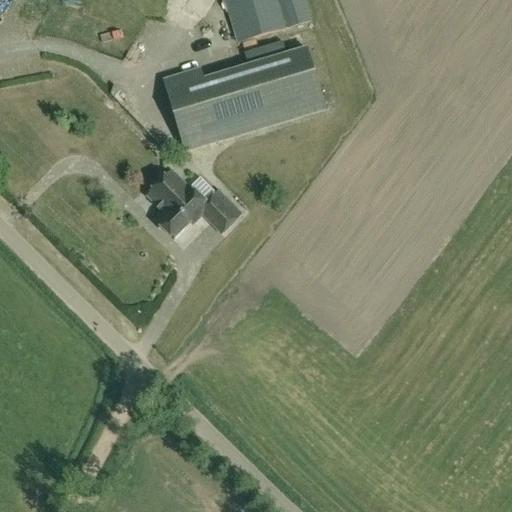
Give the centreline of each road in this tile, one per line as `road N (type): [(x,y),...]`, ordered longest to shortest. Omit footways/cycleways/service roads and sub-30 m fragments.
road 1 (tertiary): [(287,511),(0,227)]
road 2 (track): [(64,511),(145,371)]
